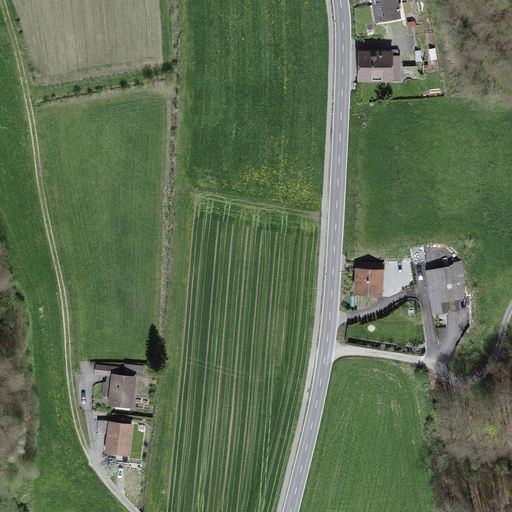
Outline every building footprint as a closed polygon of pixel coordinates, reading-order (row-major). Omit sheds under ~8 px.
[(401,19),(397,0),(394,0),(372,4),(375,24),(401,19)] [(416,27),(407,29),(408,36),(418,34),(416,27)] [(418,34),(408,36),(410,43),(419,41),(418,34)] [(419,41),(410,43),(412,51),(421,49),(419,41)] [(396,51),(362,50),(361,78),(395,80),(396,51)] [(383,262),(359,261),(357,293),(381,295),(383,262)] [(454,267),(426,271),(432,316),(457,312),(455,301),(467,300),(465,283),(456,284),(454,267)] [(143,366),(125,363),(124,371),(142,374),(143,366)] [(96,374),(112,376),(112,374),(119,375),(120,368),(96,365),(96,374)] [(119,375),(112,374),(112,376),(111,383),(105,382),(103,396),(111,397),(110,403),(131,405),(135,377),(119,375)] [(99,421),(98,432),(109,433),(108,456),(116,457),(116,460),(127,461),(131,425),(112,423),(111,420),(99,421)]
